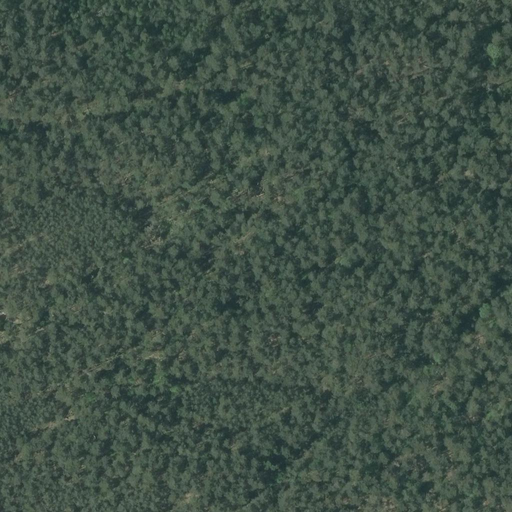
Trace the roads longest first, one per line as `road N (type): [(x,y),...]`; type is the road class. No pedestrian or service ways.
road 1 (track): [(0,312),(157,355),(278,335),(354,353),(401,345),(425,360),(511,482)]
road 2 (unknown): [(0,122),(87,116),(171,86),(227,0)]
